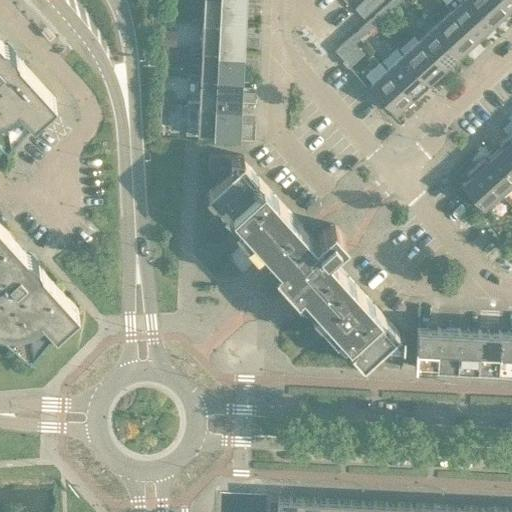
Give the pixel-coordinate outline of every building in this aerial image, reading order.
[(190,25),(202,25),(202,22),(243,24),(243,12),(238,11),(238,0),(202,0),(202,19),(191,19),(190,25)] [(362,0),(354,7),(363,17),(381,0),(362,0)] [(389,0),(386,3),(390,8),(399,0),(389,0)] [(493,25),(470,0),(448,0),(445,4),(450,10),(477,40),(493,25)] [(499,0),(470,0),(493,25),(509,11),(499,0)] [(511,8),(511,0),(499,0),(509,11),(511,8)] [(390,8),(386,3),(374,14),(378,19),(390,8)] [(450,10),(434,24),(461,54),(477,40),(450,10)] [(370,18),(357,29),(362,34),(374,23),(370,18)] [(241,51),(243,24),(202,22),(202,25),(201,47),(189,47),(189,52),(200,53),(200,50),(241,51)] [(461,54),(434,24),(418,39),(445,69),(461,54)] [(174,30),(162,30),(162,44),(173,45),(174,30)] [(363,42),(354,32),(335,50),(343,59),(363,42)] [(0,136),(6,141),(28,115),(32,119),(55,98),(18,58),(2,40),(0,38),(0,136)] [(418,39),(402,53),(429,83),(445,69),(418,39)] [(188,80),(199,80),(199,77),(240,79),(241,51),(200,50),(200,53),(199,75),(188,74),(188,80)] [(402,53),(386,68),(413,98),(429,83),(402,53)] [(397,113),(413,98),(386,68),(369,83),(371,84),(368,86),(379,98),(382,96),(397,113)] [(239,106),(240,79),(199,77),(199,80),(198,102),(187,102),(186,108),(198,108),(198,105),(239,106)] [(198,105),(198,108),(197,130),(185,129),(185,135),(197,135),(197,133),(237,135),(239,106),(198,105)] [(511,141),(507,135),(498,143),(501,147),(494,153),(511,173),(511,141)] [(218,181),(206,192),(226,214),(245,235),(266,258),(266,259),(270,262),(275,268),(284,278),(293,288),(298,293),(301,297),(303,298),(323,321),(342,342),(362,364),(374,354),(382,363),(387,365),(400,366),(401,366),(403,331),(398,331),(378,309),(359,288),(339,266),(338,264),(334,261),(330,255),(325,250),(326,249),(330,249),(330,250),(343,239),(342,238),(342,234),(343,234),(334,224),(333,224),(330,224),(329,224),(317,235),(317,239),(316,240),(310,234),(306,229),(303,226),(302,225),(281,203),(262,181),(242,159),(243,155),(208,153),(208,154),(207,167),(209,172),(218,181)] [(483,157),(475,164),(502,195),(511,185),(511,173),(494,153),(486,160),(483,157)] [(502,195),(475,164),(466,172),(469,176),(461,183),(486,210),(502,195)] [(0,327),(28,351),(50,325),(54,329),(77,308),(41,268),(24,250),(0,223),(0,327)] [(414,367),(435,368),(437,327),(416,326),(414,367)] [(458,328),(437,327),(435,368),(456,369),(458,328)] [(456,369),(476,370),(478,329),(458,328),(456,369)] [(478,329),(476,370),(496,371),(498,330),(478,329)] [(496,371),(511,371),(511,330),(498,330),(496,371)] [(300,511),(302,497),(277,496),(276,500),(267,499),(266,511),(300,511)] [(302,497),(300,511),(324,511),(325,499),(302,497)] [(325,499),(324,511),(348,511),(349,500),(325,499)] [(349,500),(348,511),(372,511),(373,501),(349,500)] [(373,501),(372,511),(396,511),(397,502),(373,501)] [(420,511),(421,503),(397,502),(396,511),(420,511)] [(421,503),(420,511),(444,511),(445,504),(421,503)]
